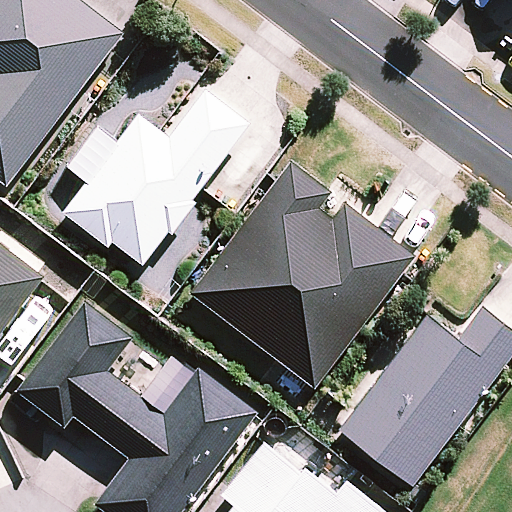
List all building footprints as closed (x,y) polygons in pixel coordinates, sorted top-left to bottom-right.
[(0,0),(0,171),(7,177),(122,27),(86,0),(0,0)] [(249,122),(206,86),(169,130),(141,106),(117,136),(98,120),(67,159),(88,176),(65,204),(108,239),(113,232),(143,257),(195,195),(192,192),(249,122)] [(411,251),(288,159),(192,288),(316,380),(411,251)] [(0,330),(44,272),(0,238),(0,330)] [(138,316),(91,283),(21,380),(127,456),(94,501),(108,511),(182,511),(260,405),(199,360),(165,406),(104,362),(138,316)] [(511,347),(511,325),(482,302),(459,332),(429,309),(343,420),(414,474),(511,347)] [(387,511),(392,507),(274,416),(203,509),(206,511),(387,511)]
